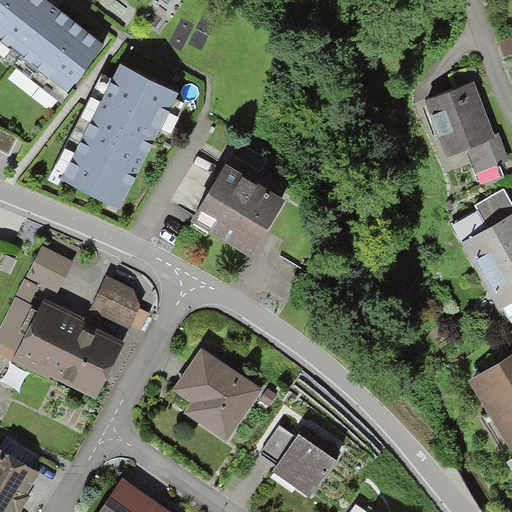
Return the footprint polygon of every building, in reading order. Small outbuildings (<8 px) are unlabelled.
[(0,0),(0,41),(68,93),(102,49),(49,7),(40,0),(0,0)] [(117,213),(179,99),(122,70),(103,106),(64,182),(117,213)] [(474,84),(425,104),(448,162),(468,153),(482,186),(506,177),(502,166),(511,162),(511,159),(501,132),(495,135),(474,84)] [(16,138),(0,130),(0,149),(8,154),(16,138)] [(239,143),(231,156),(260,173),(268,161),(239,143)] [(261,189),(225,168),(191,226),(250,260),(284,202),(261,189)] [(511,203),(504,190),(474,208),(476,210),(452,224),(509,322),(511,319),(511,203)] [(73,264),(43,248),(27,279),(57,295),(73,264)] [(135,291),(106,278),(91,312),(130,329),(131,327),(140,330),(147,315),(139,311),(141,307),(135,291)] [(39,288),(26,281),(18,295),(31,302),(39,288)] [(98,403),(128,341),(84,320),(45,302),(42,310),(16,300),(0,334),(0,354),(50,381),(51,378),(98,403)] [(260,390),(202,352),(194,364),(176,392),(194,404),(187,415),(227,441),(260,390)] [(511,357),(468,384),(511,455),(511,462),(509,465),(511,470),(511,357)] [(313,497),(340,456),(303,432),(300,437),(281,424),(265,449),(283,461),(275,472),(313,497)] [(0,511),(20,511),(42,476),(0,452),(0,511)] [(168,511),(124,481),(102,511),(168,511)]
